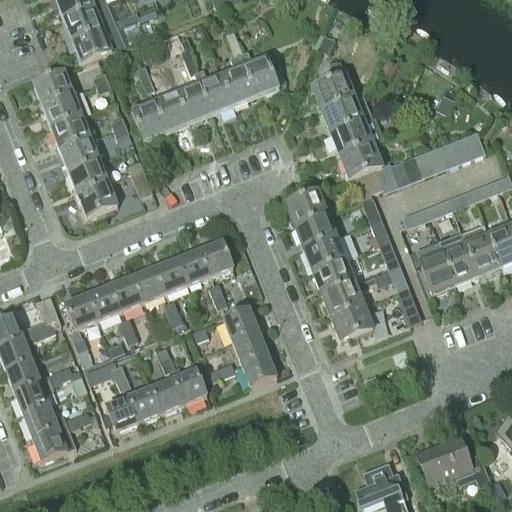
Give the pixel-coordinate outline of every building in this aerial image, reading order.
[(68,0),(56,5),(65,28),(95,16),(88,0),(68,0)] [(216,19),(236,11),(231,0),(228,0),(212,7),(216,19)] [(66,43),(70,51),(115,33),(113,29),(125,25),(128,31),(139,27),(136,18),(113,27),(111,22),(99,27),(95,16),(65,28),(64,28),(69,41),(70,41),(66,43)] [(83,73),(101,66),(113,61),(113,60),(126,55),(118,37),(117,33),(115,33),(70,51),(73,60),(77,58),(83,73)] [(227,41),(232,53),(240,50),(235,38),(227,41)] [(329,60),(335,46),(324,41),(318,55),(329,60)] [(186,45),(181,47),(185,57),(188,56),(190,55),(186,45)] [(244,61),(240,50),(232,53),(236,64),(244,61)] [(182,59),(186,71),(195,68),(190,56),(182,59)] [(241,64),(257,104),(283,94),(277,78),(282,76),(276,62),(253,71),(248,61),(241,64)] [(379,76),(391,83),(398,70),(386,63),(379,76)] [(222,83),(234,114),(257,104),(241,64),(231,68),(235,78),(222,83)] [(314,95),(323,118),(355,105),(346,82),(340,67),(319,76),(325,91),(314,95)] [(199,79),(195,68),(186,71),(191,83),(199,79)] [(137,77),(142,89),(150,86),(145,74),(137,77)] [(196,82),(212,122),(234,114),(222,83),(207,89),(204,79),(196,82)] [(35,92),(44,115),(74,103),(65,80),(35,92)] [(94,84),(98,94),(110,89),(106,80),(94,84)] [(177,101),(190,131),(212,122),(196,82),(194,82),(198,93),(177,101)] [(155,97),(150,86),(142,89),(146,100),(155,97)] [(101,101),(113,97),(110,89),(98,94),(101,101)] [(155,110),(167,141),(190,131),(177,101),(155,110)] [(448,121),(454,107),(444,102),(437,116),(448,121)] [(44,115),(52,137),(83,125),(74,103),(44,115)] [(323,118),(332,141),(364,128),(355,105),(323,118)] [(144,149),(167,141),(155,110),(132,119),(144,149)] [(52,137),(61,159),(92,147),(83,125),(52,137)] [(112,130),(115,138),(127,133),(124,125),(112,130)] [(332,141),(341,164),(374,151),(364,128),(332,141)] [(118,146),(130,141),(127,133),(115,138),(118,146)] [(464,143),(473,166),(486,161),(477,139),(464,143)] [(452,149),(460,171),(473,166),(464,143),(452,149)] [(61,159),(70,182),(101,170),(92,147),(61,159)] [(446,169),(448,176),(460,171),(452,149),(440,153),(446,169)] [(350,186),(353,185),(376,175),(386,200),(400,195),(390,169),(382,173),(374,151),(341,164),(350,186)] [(427,158),(436,181),(448,176),(446,169),(440,153),(427,158)] [(415,163),(424,185),(436,181),(427,158),(415,163)] [(404,169),(412,190),(424,185),(415,163),(403,168),(404,169)] [(390,169),(400,195),(412,190),(404,169),(403,168),(392,172),(391,169),(390,169)] [(70,182),(79,203),(109,191),(101,170),(70,182)] [(129,174),(132,182),(144,177),(141,170),(129,174)] [(353,185),(362,208),(373,204),(372,201),(384,196),(385,201),(386,200),(376,175),(353,185)] [(141,205),(153,200),(144,177),(132,182),(141,205)] [(494,188),(499,199),(511,194),(511,191),(509,183),(494,188)] [(472,197),(476,208),(499,199),(494,188),(472,197)] [(118,215),(109,191),(79,203),(88,227),(118,215)] [(448,206),(453,217),(476,208),(472,197),(448,206)] [(285,212),(295,235),(328,222),(319,198),(285,212)] [(362,208),(371,231),(382,226),(373,204),(362,208)] [(426,215),(430,226),(453,217),(448,206),(426,215)] [(406,236),(430,226),(426,215),(402,224),(406,236)] [(295,235),(303,257),(337,244),(328,222),(295,235)] [(371,231),(380,254),(391,249),(382,226),(371,231)] [(466,251),(478,284),(502,274),(489,242),(484,229),(461,239),(466,251)] [(489,242),(502,274),(511,270),(511,233),(489,242)] [(303,257),(313,280),(346,267),(337,244),(303,257)] [(201,258),(212,285),(235,275),(224,249),(201,258)] [(380,254),(389,276),(400,272),(391,249),(380,254)] [(443,260),(456,293),(478,284),(466,251),(443,260)] [(179,267),(189,293),(212,285),(201,258),(179,267)] [(432,302),(456,293),(443,260),(419,270),(432,302)] [(156,276),(167,302),(189,293),(179,267),(156,276)] [(313,280),(321,303),(355,290),(346,267),(313,280)] [(389,276),(398,299),(409,295),(400,272),(389,276)] [(134,285),(145,311),(167,302),(156,276),(134,285)] [(112,294),(122,320),(145,311),(134,285),(112,294)] [(210,294),(214,306),(224,302),(220,290),(210,294)] [(321,303),(331,326),(364,313),(355,290),(321,303)] [(89,303),(100,329),(122,320),(112,294),(89,303)] [(399,307),(409,333),(422,328),(409,295),(398,299),(401,306),(399,307)] [(229,313),(224,302),(214,306),(219,317),(229,313)] [(77,339),(100,329),(89,303),(66,312),(77,339)] [(0,330),(0,355),(24,346),(24,345),(32,342),(35,349),(46,344),(42,334),(52,330),(54,335),(61,332),(50,304),(36,309),(42,327),(20,336),(16,324),(0,330)] [(165,313),(169,324),(180,319),(175,308),(165,313)] [(373,336),(364,313),(331,326),(340,349),(373,336)] [(224,327),(233,350),(260,340),(250,317),(224,327)] [(184,330),(180,319),(169,324),(173,335),(184,330)] [(120,330),(125,341),(135,337),(131,326),(120,330)] [(42,334),(46,344),(56,340),(54,335),(52,330),(42,334)] [(198,349),(209,344),(205,335),(194,339),(198,349)] [(139,348),(135,337),(125,341),(129,352),(139,348)] [(233,350),(242,372),(268,362),(260,340),(233,350)] [(79,358),(89,355),(84,344),(75,348),(79,358)] [(24,346),(0,355),(0,362),(7,380),(33,369),(24,346)] [(108,355),(112,363),(124,358),(120,350),(108,355)] [(157,359),(161,370),(171,366),(167,355),(157,359)] [(242,372),(251,394),(251,395),(277,385),(268,362),(242,372)] [(175,377),(171,366),(161,370),(165,381),(175,377)] [(7,380),(16,402),(42,391),(42,390),(33,369),(7,380)] [(221,375),(225,385),(236,381),(232,370),(221,375)] [(113,377),(117,388),(127,384),(123,373),(113,377)] [(60,378),(64,389),(74,384),(70,374),(60,378)] [(214,390),(225,385),(221,375),(210,379),(214,390)] [(42,391),(16,402),(25,424),(51,414),(46,400),(55,397),(53,393),(64,389),(60,378),(48,383),(50,387),(42,390),(42,391)] [(174,387),(185,413),(207,404),(196,378),(174,387)] [(131,394),(127,384),(117,388),(121,398),(131,394)] [(152,396),(162,422),(185,413),(174,387),(152,396)] [(130,405),(140,431),(162,422),(152,396),(130,405)] [(117,440),(140,431),(130,405),(107,414),(117,440)] [(25,424),(33,447),(60,436),(59,435),(68,432),(70,438),(71,438),(82,433),(78,424),(67,428),(65,424),(56,427),(51,414),(25,424)] [(78,424),(82,433),(93,429),(89,419),(78,424)] [(511,427),(499,439),(511,453),(511,427)] [(73,442),(71,438),(70,438),(68,432),(59,435),(60,436),(33,447),(43,470),(69,459),(64,445),(73,442)] [(480,495),(492,491),(480,462),(469,466),(461,445),(416,462),(429,495),(456,485),(460,493),(477,487),(480,495)] [(367,494),(354,499),(359,510),(356,511),(404,511),(403,508),(408,506),(399,481),(395,483),(390,470),(362,481),(367,494)] [(502,511),(511,511),(511,498),(500,509),(502,511)]
